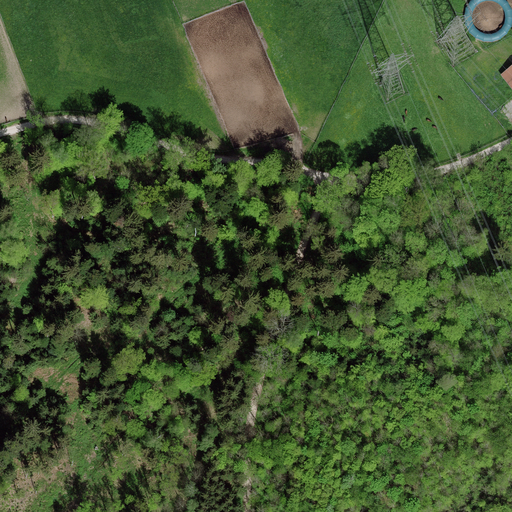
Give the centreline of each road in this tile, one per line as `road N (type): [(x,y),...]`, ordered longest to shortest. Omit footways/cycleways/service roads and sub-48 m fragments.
road 1 (track): [(0,130),(66,116),(95,119),(255,165),(373,179),(462,164),(511,142)]
road 2 (track): [(247,511),(254,404),(295,258),(329,204),(373,179)]
